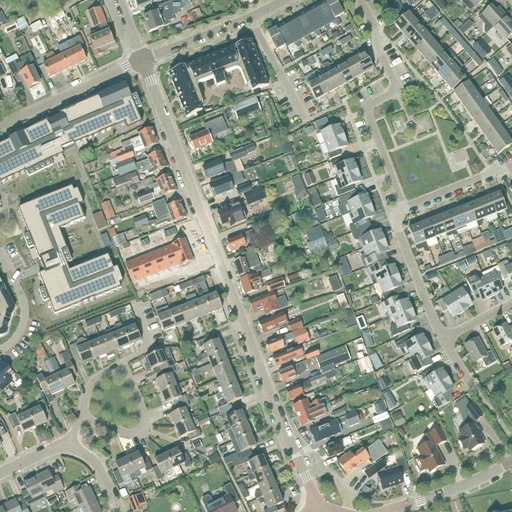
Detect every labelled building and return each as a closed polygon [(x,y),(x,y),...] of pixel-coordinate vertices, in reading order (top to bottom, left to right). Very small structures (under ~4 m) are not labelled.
[(133,0),(135,3),(133,4),(135,8),(136,8),(137,9),(160,0),(159,0),(133,0)] [(169,26),(169,25),(168,22),(174,20),(172,17),(180,14),(179,11),(184,9),(180,0),(176,0),(156,8),(157,12),(143,17),(144,18),(146,23),(144,24),(148,33),(149,33),(169,26)] [(335,18),(337,17),(344,13),(336,0),(326,0),(325,1),(335,18)] [(436,0),(434,2),(443,13),(448,9),(440,0),(436,0)] [(459,0),(470,12),(470,11),(471,12),(485,0),(459,0)] [(341,24),(337,17),(335,18),(325,1),(315,6),(326,25),(328,24),(334,21),(338,26),(341,24)] [(429,11),(433,7),(429,2),(425,6),(429,11)] [(331,29),(328,24),(326,25),(315,6),(305,11),(316,31),(318,30),(324,26),(328,31),(331,29)] [(494,28),(507,16),(499,8),(496,11),(491,7),(479,18),(485,25),(484,27),(484,32),(486,35),(493,28),(494,28)] [(97,36),(96,34),(89,36),(90,38),(89,39),(93,48),(91,49),(94,57),(103,53),(102,52),(116,46),(114,40),(112,41),(100,9),(93,11),(102,34),(97,36)] [(53,15),(56,22),(65,17),(61,11),(53,15)] [(321,35),(318,30),(316,31),(305,11),(295,17),(306,36),(308,35),(313,32),(318,37),(321,35)] [(402,34),(416,22),(409,13),(395,25),(402,34)] [(58,27),(56,22),(53,15),(48,18),(51,25),(53,24),(55,27),(55,26),(57,29),(59,28),(58,27)] [(511,29),(511,28),(511,27),(511,21),(507,16),(494,28),(498,33),(495,36),(501,42),(503,40),(505,42),(511,35),(511,29)] [(311,40),(308,35),(306,36),(295,17),(285,22),(296,42),(298,40),(304,37),(308,42),(311,40)] [(23,18),(15,22),(18,28),(19,32),(27,28),(23,18)] [(443,27),(447,23),(443,19),(439,22),(443,27)] [(14,21),(3,26),(7,33),(18,28),(15,22),(14,21)] [(301,46),(298,40),(296,42),(285,22),(275,27),(285,46),(286,47),(293,43),(297,48),(301,46)] [(410,42),(423,30),(416,22),(402,34),(410,42)] [(464,26),(459,30),(463,35),(468,30),(464,26)] [(276,50),(285,46),(275,27),(267,32),(276,50)] [(417,50),(431,38),(423,30),(410,42),(417,50)] [(57,34),(63,47),(67,45),(61,32),(57,34)] [(457,43),(461,40),(457,35),(453,38),(457,43)] [(424,58),(438,46),(431,38),(417,50),(424,58)] [(269,85),(267,80),(251,40),(228,49),(228,48),(227,48),(227,47),(226,47),(225,47),(225,48),(224,49),(224,50),(224,51),(210,56),(210,55),(209,55),(208,55),(208,54),(207,55),(206,55),(206,56),(206,57),(206,58),(196,62),(195,61),(194,60),(193,60),(192,60),(192,61),(191,62),(191,63),(192,64),(169,73),(171,77),(170,77),(169,77),(169,78),(169,79),(169,80),(170,81),(171,81),(172,81),(178,95),(177,95),(176,96),(176,97),(176,98),(176,99),(177,99),(178,99),(179,99),(183,109),(182,110),(182,111),(182,112),(182,113),(183,113),(183,114),(184,114),(185,113),(187,117),(197,114),(198,118),(203,116),(198,104),(201,103),(195,88),(197,84),(211,78),(215,87),(224,83),(221,74),(234,69),(239,71),(245,86),(248,84),(253,96),(260,93),(259,89),(269,85)] [(461,40),(457,43),(461,48),(465,44),(461,40)] [(484,59),(490,54),(479,42),(476,45),(473,47),(484,59)] [(79,47),(74,50),(71,44),(67,45),(77,65),(86,61),(79,47)] [(67,70),(77,65),(67,45),(64,47),(66,53),(61,56),(67,70)] [(445,54),(444,54),(438,46),(424,58),(431,66),(445,54)] [(456,59),(448,50),(444,54),(445,54),(431,66),(438,75),(456,59)] [(471,60),(476,56),(471,51),(467,55),(471,60)] [(61,56),(55,59),(53,52),(48,54),(58,74),(67,70),(61,56)] [(355,59),(364,75),(374,69),(365,53),(355,59)] [(49,79),(58,74),(48,54),(45,56),(48,62),(42,65),(49,79)] [(476,56),(471,60),(475,64),(479,60),(476,56)] [(32,67),(25,70),(20,59),(7,65),(13,77),(20,73),(27,89),(40,83),(32,67)] [(354,80),(364,75),(355,59),(346,64),(354,80)] [(463,67),(456,59),(438,75),(445,83),(459,71),(463,67)] [(304,68),(309,65),(307,60),(301,63),(304,68)] [(493,60),(487,64),(497,77),(503,73),(501,71),(495,63),(493,60)] [(336,69),(333,64),(330,66),(329,65),(328,64),(326,64),(322,66),(324,70),(330,80),(335,90),(345,85),(336,69)] [(345,85),(354,80),(346,64),(336,69),(345,85)] [(335,90),(330,80),(324,70),(318,73),(317,71),(313,73),(316,80),(317,79),(326,95),(335,90)] [(452,91),(466,79),(459,71),(445,83),(452,91)] [(316,101),(326,95),(317,79),(316,80),(307,85),(316,101)] [(460,102),(475,92),(469,82),(454,93),(460,102)] [(0,184),(24,172),(25,173),(26,173),(51,161),(64,155),(62,150),(73,145),(73,146),(88,140),(99,135),(124,124),(127,130),(142,124),(136,110),(131,99),(131,97),(125,84),(97,96),(97,97),(85,103),(74,108),(74,107),(60,113),(59,114),(60,116),(48,122),(48,121),(47,121),(34,127),(34,128),(23,133),(9,139),(9,141),(0,145),(0,184)] [(467,111),(482,100),(475,92),(460,102),(467,111)] [(255,98),(232,106),(237,121),(260,112),(255,98)] [(473,120),(488,109),(482,100),(467,111),(473,120)] [(269,120),(273,118),(269,106),(265,108),(269,120)] [(479,129),(494,118),(488,109),(473,120),(479,129)] [(392,115),(385,117),(389,129),(396,126),(392,115)] [(321,118),(310,120),(311,126),(322,124),(321,118)] [(485,138),(500,127),(494,118),(479,129),(485,138)] [(207,131),(189,138),(194,151),(212,144),(209,137),(226,130),(221,119),(205,126),(207,131)] [(343,136),(339,126),(331,129),(329,124),(317,128),(320,134),(322,133),(326,143),(343,136)] [(492,146),(507,136),(500,127),(485,138),(492,146)] [(155,136),(152,130),(151,128),(138,133),(139,137),(138,138),(139,140),(137,141),(136,138),(130,140),(130,141),(121,144),(123,149),(132,145),(155,136)] [(258,134),(260,140),(266,138),(264,132),(258,134)] [(143,146),(144,149),(158,144),(155,136),(132,145),(123,149),(123,150),(106,157),(107,160),(116,157),(119,164),(134,158),(136,157),(134,150),(140,148),(139,145),(141,144),(142,146),(143,146)] [(339,150),(347,147),(343,136),(326,143),(330,153),(327,154),(330,160),(341,155),(339,150)] [(511,143),(507,136),(492,146),(498,156),(511,145),(511,143)] [(243,149),(229,154),(232,163),(233,163),(246,158),(245,155),(247,154),(248,155),(256,152),(253,145),(245,148),(245,149),(243,150),(243,149)] [(282,149),(284,155),(291,153),(289,147),(282,149)] [(134,158),(119,164),(123,175),(132,172),(141,169),(164,160),(161,152),(147,157),(149,161),(148,161),(149,163),(146,164),(145,162),(139,164),(137,165),(134,158)] [(305,161),(302,155),(296,158),(298,164),(305,161)] [(357,172),(353,161),(345,164),(343,159),(331,163),(333,169),(336,169),(339,178),(357,172)] [(149,175),(153,173),(167,168),(164,160),(141,169),(142,173),(147,171),(149,175)] [(220,162),(202,169),(207,180),(224,173),(226,178),(237,173),(233,163),(232,163),(221,167),(220,162)] [(353,185),(361,182),(357,172),(339,178),(336,179),(338,186),(335,187),(338,197),(355,190),(353,185)] [(139,183),(136,173),(135,173),(113,181),(117,191),(139,183)] [(244,184),(240,174),(228,179),(206,187),(212,200),(233,192),(231,188),(244,184)] [(303,177),(307,187),(315,184),(311,174),(303,177)] [(150,192),(173,183),(170,175),(156,180),(158,184),(157,185),(158,187),(155,188),(154,185),(148,188),(150,192)] [(154,200),(163,196),(176,191),(173,183),(150,192),(146,194),(137,197),(140,206),(154,201),(154,200)] [(249,185),(236,190),(238,196),(251,191),(249,185)] [(32,203),(18,208),(28,234),(34,249),(34,248),(38,258),(39,261),(40,261),(45,272),(38,275),(40,277),(54,313),(54,315),(121,288),(119,284),(123,282),(117,268),(113,269),(108,256),(69,271),(66,264),(62,252),(67,250),(59,230),(85,219),(79,206),(83,204),(77,190),(74,191),(72,187),(46,197),(32,203)] [(247,207),(266,199),(261,188),(243,195),(247,207)] [(297,202),(306,198),(303,190),(294,194),(297,202)] [(511,211),(507,204),(504,205),(500,193),(489,197),(496,215),(505,211),(508,217),(511,214),(511,211)] [(367,196),(358,199),(356,194),(338,201),(344,217),(371,207),(367,196)] [(486,219),(496,215),(489,197),(479,201),(486,219)] [(319,199),(312,202),(314,208),(321,205),(319,199)] [(180,202),(166,207),(164,200),(151,205),(155,214),(157,220),(183,210),(180,202)] [(481,221),(486,219),(479,201),(469,205),(476,222),(478,228),(481,227),(482,224),(481,221)] [(103,210),(111,207),(109,202),(101,205),(103,210)] [(223,211),(217,213),(221,225),(228,222),(231,228),(245,222),(238,204),(229,207),(229,206),(222,208),(223,211)] [(466,226),(476,222),(469,205),(459,209),(466,226)] [(115,218),(111,208),(111,207),(103,210),(107,221),(115,218)] [(366,220),(374,217),(371,207),(353,213),(357,223),(355,224),(350,226),(349,228),(351,234),(369,227),(366,220)] [(317,217),(313,208),(292,216),(295,226),(307,222),(317,218),(317,217)] [(456,230),(466,226),(459,209),(449,213),(456,230)] [(186,218),(183,210),(157,220),(158,220),(153,222),(150,223),(151,226),(154,225),(155,227),(167,223),(168,225),(186,218)] [(101,213),(92,217),(98,232),(107,228),(101,213)] [(455,231),(456,230),(449,213),(439,217),(446,234),(447,238),(453,236),(455,237),(457,236),(455,231)] [(436,238),(446,234),(439,217),(429,221),(436,238)] [(136,228),(145,225),(148,224),(145,218),(134,222),(136,228)] [(426,242),(436,238),(429,221),(419,225),(426,242)] [(430,252),(426,242),(419,225),(409,229),(415,246),(417,250),(419,250),(424,248),(425,252),(427,253),(430,252)] [(305,233),(312,252),(327,246),(320,227),(305,233)] [(372,234),(370,229),(369,227),(351,234),(354,241),(355,241),(361,240),(363,239),(367,249),(384,242),(380,231),(372,234)] [(503,233),(506,240),(511,238),(511,233),(510,235),(509,231),(503,233)] [(254,237),(251,232),(227,241),(231,252),(246,246),(244,241),(254,237)] [(500,243),(506,240),(503,233),(498,235),(499,239),(500,243)] [(126,244),(123,234),(112,239),(115,248),(126,244)] [(489,239),(484,241),(486,248),(495,245),(496,245),(494,241),(490,242),(489,239)] [(476,252),(486,248),(484,241),(478,244),(479,247),(475,248),(476,252)] [(327,245),(330,252),(338,249),(336,242),(327,245)] [(384,242),(367,249),(363,250),(365,255),(361,256),(360,258),(364,269),(388,260),(385,253),(388,252),(384,242)] [(188,243),(176,248),(176,249),(180,259),(192,254),(188,243)] [(176,249),(164,254),(171,272),(183,268),(180,259),(176,249)] [(260,266),(255,251),(244,254),(245,258),(234,262),(239,277),(249,274),(248,270),(260,266)] [(490,251),(482,254),(485,260),(493,257),(490,251)] [(164,254),(152,258),(159,277),(171,272),(164,254)] [(192,254),(180,259),(183,268),(184,269),(196,265),(192,254)] [(446,264),(456,260),(455,256),(445,260),(446,264)] [(152,258),(140,263),(147,282),(159,277),(152,258)] [(341,260),(336,262),(342,277),(347,275),(341,260)] [(377,285),(380,284),(398,276),(394,266),(391,267),(389,262),(365,271),(368,279),(371,280),(374,279),(377,285)] [(457,265),(461,272),(466,269),(462,262),(457,265)] [(511,266),(510,267),(508,262),(505,262),(496,266),(498,269),(498,270),(499,270),(504,281),(509,278),(511,283),(511,266)] [(140,263),(128,267),(135,286),(147,282),(140,263)] [(258,290),(257,288),(261,286),(259,281),(271,277),(269,270),(240,281),(246,295),(258,290)] [(499,283),(504,281),(499,270),(498,270),(493,272),(494,274),(484,279),(492,296),(502,291),(499,283)] [(300,274),(287,279),(289,285),(302,280),(300,274)] [(484,279),(479,281),(476,274),(465,279),(468,284),(473,295),(479,293),(482,301),(492,296),(484,279)] [(394,290),(402,287),(398,276),(380,284),(384,293),(382,294),(384,300),(396,295),(394,290)] [(336,278),(328,281),(331,286),(338,283),(336,278)] [(269,293),(284,288),(282,279),(266,285),(269,293)] [(0,338),(4,336),(6,335),(7,331),(8,331),(13,313),(14,309),(13,307),(9,299),(6,293),(1,284),(0,282),(0,338)] [(209,296),(204,282),(199,284),(198,285),(200,290),(204,298),(210,315),(222,310),(216,293),(209,296)] [(462,312),(472,306),(467,299),(472,296),(466,285),(460,288),(461,290),(453,296),(462,312)] [(168,296),(166,289),(165,288),(160,291),(163,299),(168,296)] [(152,303),(163,299),(160,291),(149,295),(152,303)] [(263,297),(249,303),(253,313),(263,309),(266,316),(280,311),(288,308),(284,298),(276,301),(273,293),(263,297)] [(331,296),(334,304),(341,301),(338,293),(331,296)] [(204,298),(197,301),(195,295),(190,297),(199,319),(210,315),(204,298)] [(453,318),(462,312),(453,296),(444,301),(442,299),(437,303),(443,313),(448,310),(453,318)] [(187,324),(199,319),(190,297),(185,298),(188,305),(180,308),(187,324)] [(412,311),(407,301),(399,304),(397,299),(385,303),(388,309),(387,309),(391,320),(394,318),(412,311)] [(187,324),(180,308),(174,310),(173,307),(168,309),(169,312),(176,329),(187,324)] [(169,312),(168,309),(167,308),(155,313),(164,333),(176,329),(169,312)] [(408,325),(416,321),(412,311),(394,318),(396,324),(391,326),(390,328),(390,331),(392,337),(410,330),(408,325)] [(277,327),(287,324),(283,313),(258,323),(262,335),(278,329),(277,327)] [(351,313),(343,316),(347,327),(356,324),(351,313)] [(299,320),(288,324),(291,332),(302,328),(299,320)] [(511,336),(506,324),(494,331),(502,347),(511,342),(511,336)] [(123,331),(129,347),(141,342),(135,326),(123,331)] [(346,327),(340,329),(342,336),(349,333),(346,327)] [(309,341),(307,335),(304,328),(293,333),(291,334),(280,338),(266,343),(270,353),(284,348),(282,344),(293,340),(294,340),(295,340),(298,346),(309,341)] [(123,331),(117,334),(115,329),(109,331),(117,352),(129,347),(123,331)] [(113,353),(117,352),(109,331),(105,333),(106,338),(99,340),(106,356),(107,359),(114,356),(113,353)] [(367,349),(373,347),(367,332),(362,334),(367,349)] [(428,346),(423,336),(415,340),(412,335),(394,344),(397,350),(404,347),(406,345),(411,354),(428,346)] [(223,352),(222,350),(218,341),(211,344),(208,338),(196,343),(199,349),(202,347),(205,354),(200,356),(202,361),(207,359),(223,352)] [(94,361),(88,345),(86,340),(85,341),(82,339),(78,341),(76,345),(74,346),(69,348),(74,360),(79,358),(82,366),(94,361)] [(497,362),(491,352),(486,354),(478,339),(465,346),(475,364),(482,360),(486,368),(497,362)] [(94,361),(106,356),(99,340),(88,345),(94,361)] [(45,355),(40,346),(39,347),(36,354),(38,358),(45,355)] [(293,356),(299,354),(304,352),(301,346),(289,351),(286,352),(272,358),(275,367),(289,362),(289,360),(294,358),(293,356)] [(428,365),(425,360),(433,355),(428,346),(411,354),(408,356),(410,360),(405,363),(411,374),(428,365)] [(333,367),(350,361),(345,347),(315,358),(322,375),(334,370),(333,367)] [(306,361),(320,356),(319,355),(322,354),(320,349),(317,350),(304,355),(306,361)] [(71,359),(67,352),(61,355),(64,362),(71,359)] [(160,373),(173,368),(170,362),(167,364),(162,352),(145,358),(147,363),(145,364),(148,371),(150,370),(151,371),(153,370),(155,375),(160,373)] [(212,371),(228,364),(223,352),(207,359),(210,365),(196,371),(196,369),(191,372),(194,378),(199,376),(198,376),(212,370),(212,371)] [(376,370),(382,367),(375,354),(369,358),(376,370)] [(371,368),(368,358),(360,361),(363,370),(371,368)] [(60,373),(57,367),(53,359),(48,361),(63,392),(75,386),(71,379),(76,376),(71,364),(65,367),(66,370),(60,373)] [(0,362),(0,381),(7,388),(12,384),(5,377),(11,371),(1,361),(0,362)] [(52,397),(63,392),(48,361),(43,364),(47,372),(50,378),(44,381),(42,378),(37,381),(43,392),(48,390),(52,397)] [(300,376),(298,372),(305,369),(303,363),(278,373),(281,383),(296,378),(300,376)] [(508,363),(503,366),(506,372),(511,369),(508,363)] [(217,382),(233,376),(228,364),(212,371),(217,382)] [(176,387),(176,386),(171,375),(175,374),(173,368),(160,373),(162,379),(155,382),(160,393),(176,387)] [(447,380),(442,370),(434,375),(431,370),(421,376),(424,382),(426,381),(431,390),(447,380)] [(333,372),(324,375),(326,382),(336,378),(333,372)] [(238,388),(234,379),(233,376),(217,382),(220,389),(218,390),(220,394),(220,395),(238,388)] [(308,381),(285,391),(288,400),(303,395),(302,392),(312,388),(311,387),(319,384),(317,378),(308,381)] [(378,382),(381,387),(388,383),(385,378),(378,382)] [(447,380),(431,390),(437,399),(435,400),(436,402),(432,405),(437,413),(441,410),(452,404),(446,394),(453,389),(447,380)] [(182,390),(180,385),(180,384),(176,386),(176,387),(160,393),(165,405),(172,402),(174,407),(187,402),(185,397),(181,398),(178,392),(182,390)] [(242,399),(240,393),(238,388),(220,395),(220,394),(215,396),(217,401),(224,399),(226,405),(217,409),(219,415),(232,410),(229,404),(242,399)] [(388,392),(382,396),(386,403),(392,399),(388,392)] [(322,406),(328,404),(326,398),(320,401),(320,400),(312,404),(309,406),(307,401),(292,407),(296,417),(322,406)] [(465,399),(455,404),(463,420),(463,421),(467,429),(459,432),(462,438),(459,440),(464,451),(468,449),(469,452),(484,444),(474,425),(473,423),(476,421),(476,422),(482,417),(472,404),(470,406),(465,399)] [(28,413),(35,429),(47,423),(43,416),(49,413),(43,401),(37,404),(39,408),(28,413)] [(192,414),(188,416),(185,410),(189,408),(187,402),(174,407),(177,413),(169,417),(174,428),(194,420),(192,414)] [(382,404),(374,407),(377,415),(385,412),(382,404)] [(326,416),(324,412),(322,406),(296,417),(301,427),(326,416)] [(35,429),(28,413),(25,407),(21,409),(23,415),(16,418),(15,415),(9,417),(15,430),(20,427),(24,434),(35,429)] [(234,416),(233,413),(232,410),(219,415),(222,420),(226,419),(228,425),(223,427),(225,432),(230,430),(231,430),(246,424),(242,412),(234,416)] [(333,419),(345,414),(343,410),(331,415),(333,419)] [(355,413),(309,432),(314,444),(342,433),(339,427),(347,424),(348,428),(359,423),(355,413)] [(398,414),(391,416),(394,423),(400,420),(398,414)] [(195,433),(192,426),(196,424),(194,420),(174,428),(179,440),(187,437),(189,442),(201,437),(199,431),(195,433)] [(383,433),(391,430),(388,420),(379,424),(383,433)] [(235,442),(251,436),(246,424),(231,430),(235,441),(235,442)] [(440,429),(424,438),(427,445),(418,450),(421,456),(414,460),(420,473),(427,469),(429,473),(445,465),(435,447),(436,447),(446,441),(440,429)] [(256,447),(252,438),(251,436),(235,442),(235,441),(231,443),(239,461),(251,456),(249,450),(256,447)] [(351,444),(348,438),(328,446),(329,447),(325,449),(328,458),(342,452),(340,447),(342,446),(343,447),(351,444)] [(347,476),(368,461),(371,466),(387,453),(378,441),(367,449),(366,448),(363,450),(363,449),(353,457),(350,452),(337,462),(347,476)] [(198,442),(191,445),(194,450),(200,447),(198,442)] [(177,450),(165,455),(176,477),(182,474),(179,468),(184,466),(186,469),(192,467),(186,454),(180,457),(177,450)] [(127,458),(126,459),(136,479),(141,476),(139,472),(145,469),(147,472),(152,470),(153,470),(147,458),(142,460),(138,453),(127,458)] [(208,459),(211,465),(219,461),(216,454),(208,459)] [(152,471),(157,482),(163,479),(162,476),(173,471),(165,455),(154,461),(157,468),(153,470),(152,470),(152,471)] [(253,461),(251,456),(239,461),(241,466),(248,464),(250,470),(247,472),(249,476),(249,477),(268,469),(264,457),(253,461)] [(118,471),(113,474),(118,486),(124,483),(123,479),(129,476),(132,483),(136,481),(136,479),(126,459),(115,464),(118,471)] [(401,475),(407,473),(403,459),(395,461),(397,468),(384,473),(383,468),(386,466),(382,461),(364,473),(368,479),(376,473),(377,475),(382,490),(403,483),(401,475)] [(273,480),(268,469),(249,477),(249,476),(248,477),(250,482),(254,480),(257,487),(273,480)] [(43,495),(44,495),(51,491),(53,495),(63,490),(57,478),(51,480),(47,472),(35,478),(43,495)] [(26,492),(21,495),(27,508),(28,507),(33,505),(45,499),(43,495),(35,478),(22,484),(26,492)] [(262,498),(278,491),(273,480),(257,487),(259,492),(255,494),(254,496),(256,501),(258,500),(262,498)] [(246,492),(245,491),(242,485),(237,487),(241,494),(246,492)] [(227,497),(213,504),(210,499),(207,498),(203,500),(202,502),(207,511),(236,511),(233,506),(239,503),(230,486),(223,489),(227,497)] [(77,510),(95,501),(89,489),(81,493),(78,487),(64,493),(69,504),(73,502),(77,510)] [(283,504),(279,495),(278,491),(262,498),(258,500),(260,505),(264,503),(267,510),(263,511),(277,511),(276,507),(283,504)] [(146,505),(142,495),(142,494),(128,499),(133,511),(137,511),(141,511),(140,508),(146,505)] [(48,501),(50,507),(57,503),(55,498),(48,501)] [(2,507),(4,511),(26,511),(24,507),(18,509),(14,501),(2,507)] [(77,510),(78,511),(99,511),(95,501),(77,510)]
